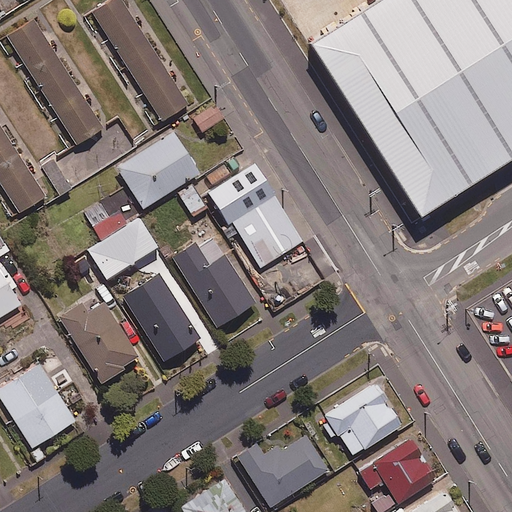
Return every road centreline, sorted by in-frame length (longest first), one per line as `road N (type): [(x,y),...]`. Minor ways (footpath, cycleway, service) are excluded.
road 1 (unclassified): [(50,511),(393,295)]
road 2 (tertiary): [(393,295),(207,0)]
road 3 (tertiary): [(393,295),(511,482)]
road 4 (unclassified): [(393,295),(511,221)]
